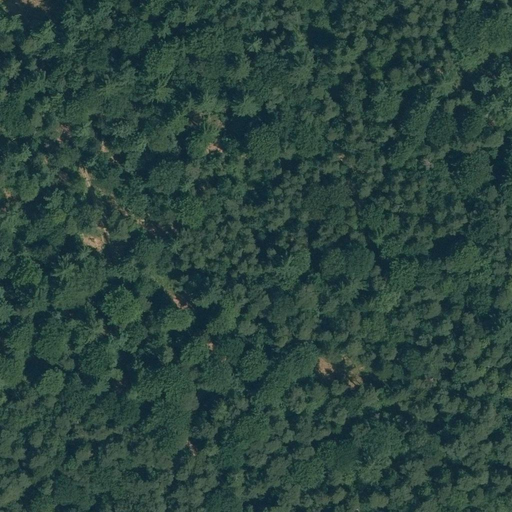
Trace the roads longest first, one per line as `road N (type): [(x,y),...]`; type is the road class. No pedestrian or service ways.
road 1 (track): [(181,408),(117,263),(21,0)]
road 2 (track): [(378,20),(328,108),(306,243)]
road 3 (track): [(181,408),(50,375),(0,385)]
road 4 (track): [(306,243),(292,281),(213,383)]
road 5 (track): [(511,50),(403,19),(378,20)]
